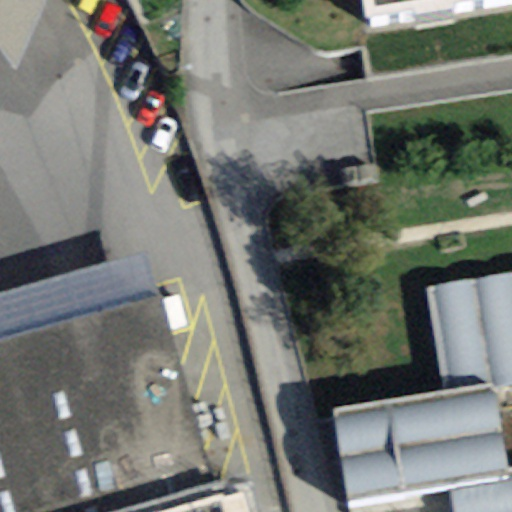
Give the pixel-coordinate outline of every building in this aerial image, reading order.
[(0,0),(0,55),(13,72),(46,0),(0,0)] [(358,0),(361,16),(461,0),(358,0)] [(0,297),(0,342),(154,298),(141,255),(0,297)] [(511,274),(426,288),(443,394),(495,386),(511,383),(511,274)] [(154,298),(0,342),(0,511),(255,511),(248,483),(229,489),(226,479),(215,483),(161,297),(154,298)] [(511,511),(511,471),(508,472),(495,386),(443,394),(327,410),(347,511),(511,511)]
